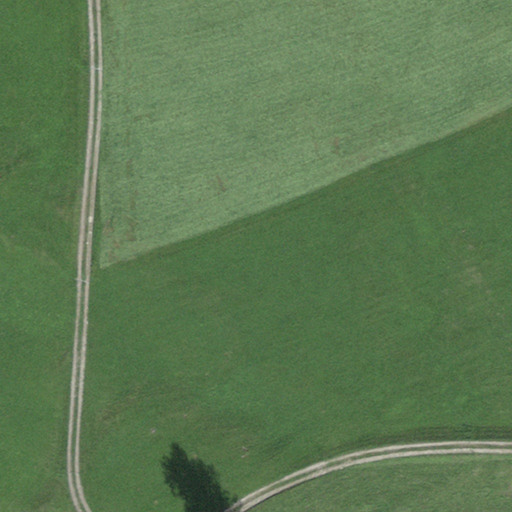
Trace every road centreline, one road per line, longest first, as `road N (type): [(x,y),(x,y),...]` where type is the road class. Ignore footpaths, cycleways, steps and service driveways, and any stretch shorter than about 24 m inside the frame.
road 1 (track): [(97,0),(101,101),(74,434),(83,511)]
road 2 (track): [(237,511),(278,483),(352,457),(511,448)]
